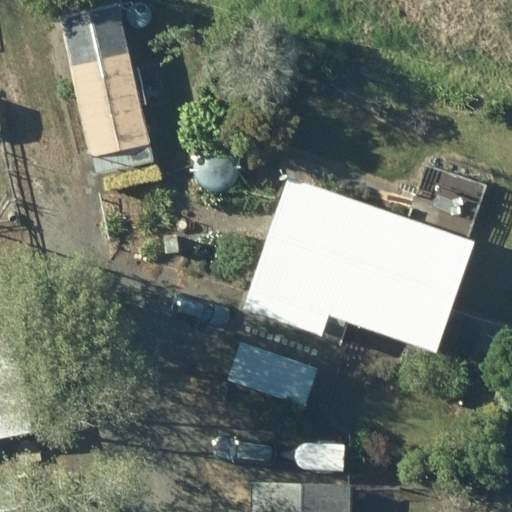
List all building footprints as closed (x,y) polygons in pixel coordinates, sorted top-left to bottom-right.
[(118,9),(60,22),(96,181),(154,168),(125,40),(127,41),(130,42),(133,42),(135,42),(138,42),(140,41),(143,40),(145,39),(147,37),(149,35),(151,33),(152,31),(153,29),(154,26),(155,24),(155,21),(154,18),(154,16),(153,13),(152,11),(150,9),(148,7),(146,5),(144,4),(142,2),(139,2),(137,1),(134,1),(131,1),(129,2),(126,2),(124,4),(122,5),(120,7),(118,9)] [(473,241),(290,184),(248,321),(326,345),(332,327),(437,359),(473,241)] [(15,327),(0,329),(0,444),(35,438),(15,327)] [(325,374),(238,342),(222,386),(309,418),(325,374)] [(355,511),(356,487),(254,483),(253,511),(355,511)]
